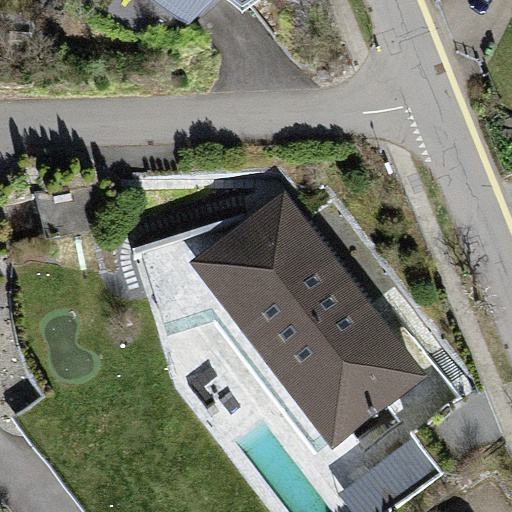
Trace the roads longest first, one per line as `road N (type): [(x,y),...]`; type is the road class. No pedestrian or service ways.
road 1 (residential): [(427,115),(0,132)]
road 2 (residential): [(427,115),(511,322)]
road 3 (residential): [(383,0),(427,115)]
